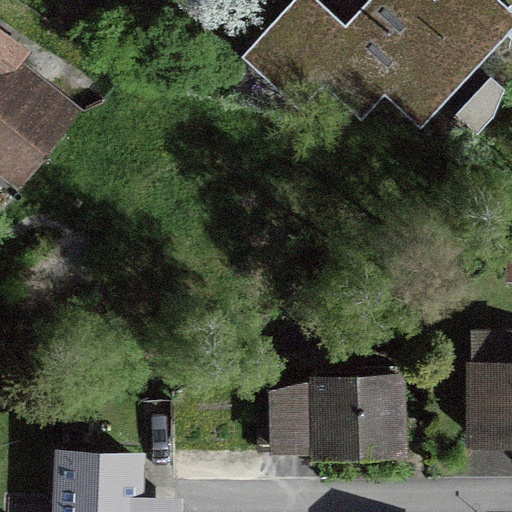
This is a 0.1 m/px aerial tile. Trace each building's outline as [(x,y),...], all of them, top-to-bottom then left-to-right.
[(376,0),(342,38),(307,6),(260,58),(301,95),(324,70),(362,105),(385,80),(419,111),(498,26),(469,0),(446,0),(434,14),(418,0),(376,0)] [(0,86),(0,76),(15,57),(0,45),(0,161),(19,177),(55,131),(0,86)] [(470,439),(511,438),(511,368),(510,368),(510,338),(470,338),(470,439)] [(317,449),(317,451),(397,448),(395,381),(359,382),(359,375),(315,376),(315,383),(271,393),(273,450),(317,449)] [(131,511),(134,461),(59,457),(57,511),(131,511)]
